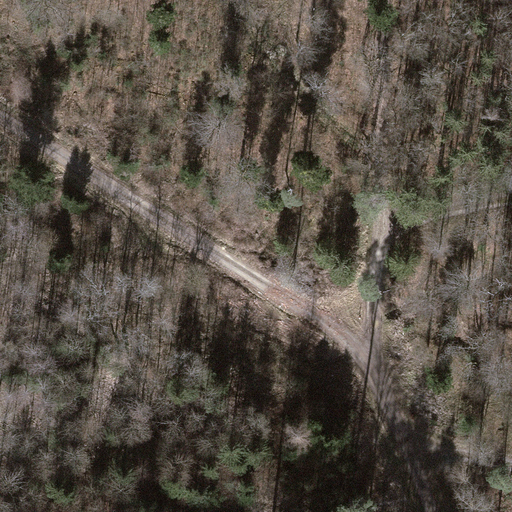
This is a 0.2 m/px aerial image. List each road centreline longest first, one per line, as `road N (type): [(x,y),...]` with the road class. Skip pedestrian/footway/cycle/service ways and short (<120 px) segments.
road 1 (track): [(0,116),(355,333)]
road 2 (track): [(355,333),(418,511)]
road 3 (track): [(352,244),(437,206),(511,194)]
road 4 (track): [(394,432),(511,475)]
